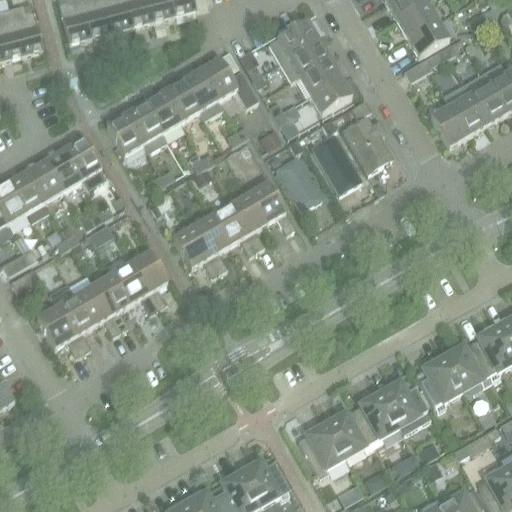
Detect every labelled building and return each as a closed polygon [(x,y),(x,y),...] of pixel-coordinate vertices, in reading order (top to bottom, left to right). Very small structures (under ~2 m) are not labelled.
[(69,51),(92,45),(80,0),(75,0),(57,5),(69,51)] [(80,0),(92,45),(113,40),(103,0),(80,0)] [(103,0),(113,40),(134,34),(125,0),(103,0)] [(146,0),(125,0),(129,10),(134,34),(154,29),(147,5),(146,0)] [(146,0),(147,5),(154,29),(175,24),(169,0),(146,0)] [(169,0),(175,24),(196,18),(191,0),(169,0)] [(380,0),(386,9),(400,0),(380,0)] [(400,0),(386,9),(397,28),(399,26),(427,10),(438,3),(435,0),(400,0)] [(480,16),(489,11),(484,2),(475,7),(480,16)] [(397,28),(408,46),(438,28),(427,10),(399,26),(397,28)] [(10,17),(24,63),(43,58),(31,12),(10,17)] [(0,19),(0,63),(2,69),(24,63),(10,17),(0,19)] [(483,19),(468,27),(472,36),(488,27),(483,19)] [(408,46),(419,66),(450,48),(438,28),(408,46)] [(268,52),(279,72),(319,48),(307,29),(268,52)] [(479,35),(485,44),(493,39),(488,30),(479,35)] [(475,50),(485,44),(479,35),(469,41),(475,50)] [(319,48),(279,72),(290,90),(299,85),(330,67),(319,48)] [(450,51),(442,56),(442,57),(447,64),(455,59),(450,52),(450,51)] [(442,56),(425,66),(426,67),(430,74),(447,64),(442,57),(442,56)] [(425,66),(404,79),(411,90),(432,77),(431,75),(430,74),(426,67),(425,66)] [(299,85),(310,104),(340,86),(330,67),(299,85)] [(201,79),(218,109),(237,98),(219,68),(201,79)] [(501,71),(482,81),(488,92),(506,123),(511,118),(511,90),(507,81),(501,71)] [(255,73),(246,78),(247,79),(252,87),(260,82),(256,73),(255,73)] [(182,89),(200,120),(205,129),(223,118),(218,109),(201,79),(182,89)] [(482,81),(463,92),(469,103),(473,109),(487,134),(506,123),(488,92),(482,81)] [(260,82),(252,87),(252,88),(257,96),(266,91),(261,82),(260,82)] [(352,106),(340,86),(310,104),(321,124),(352,106)] [(163,100),(181,131),(200,120),(182,89),(163,100)] [(463,92),(444,103),(450,114),(464,137),(468,144),(487,134),(473,109),(469,103),(463,92)] [(145,111),(162,142),(181,131),(163,100),(145,111)] [(365,108),(351,116),(358,127),(372,119),(365,108)] [(126,122),(144,153),(150,161),(168,150),(162,142),(145,111),(126,122)] [(269,116),(274,125),(283,120),(277,111),(269,116)] [(449,156),(468,144),(450,114),(431,126),(449,156)] [(350,116),(343,120),(347,125),(354,121),(350,116)] [(274,125),(279,134),(288,129),(283,120),(274,125)] [(124,164),(144,153),(126,122),(106,134),(124,164)] [(368,124),(343,138),(369,182),(393,167),(368,124)] [(236,139),(241,148),(250,143),(244,134),(236,139)] [(275,136),(260,144),(267,156),(282,148),(275,136)] [(226,145),(231,154),(241,148),(236,139),(226,145)] [(335,142),(311,156),(339,203),(363,190),(335,142)] [(64,158),(82,189),(101,178),(83,147),(64,158)] [(46,169),(64,200),(82,189),(64,158),(46,169)] [(197,160),(189,164),(193,171),(196,169),(201,166),(197,160)] [(211,160),(202,165),(203,166),(207,173),(216,168),(211,160)] [(298,164),(276,177),(276,178),(301,220),(323,207),(298,164)] [(197,181),(208,175),(207,175),(202,166),(201,166),(196,169),(192,172),(197,181)] [(27,180),(45,211),(64,200),(46,169),(27,180)] [(206,176),(195,183),(199,191),(211,184),(206,176)] [(161,183),(166,191),(175,186),(170,178),(161,183)] [(8,191),(26,222),(45,211),(27,180),(8,191)] [(152,189),(157,197),(166,191),(161,183),(152,189)] [(0,196),(0,220),(7,233),(26,222),(8,191),(0,196)] [(248,202),(267,233),(277,227),(286,242),(295,237),(286,222),(268,191),(248,202)] [(230,213),(257,259),(265,254),(256,239),(267,233),(248,202),(230,213)] [(121,203),(112,208),(117,216),(126,211),(121,203)] [(158,212),(151,216),(156,224),(163,221),(158,212)] [(211,224),(229,255),(239,249),(248,264),(257,259),(230,213),(211,224)] [(100,219),(105,228),(114,223),(108,214),(100,219)] [(90,225),(95,233),(105,228),(100,219),(90,225)] [(193,235),(220,281),(227,277),(218,261),(229,255),(211,224),(193,235)] [(211,286),(220,281),(193,235),(173,247),(191,277),(202,271),(211,286)] [(96,239),(89,243),(95,253),(102,249),(96,239)] [(65,246),(70,255),(79,250),(79,249),(74,241),(65,246)] [(61,261),(70,255),(65,246),(56,252),(61,261)] [(76,252),(72,255),(78,266),(86,261),(80,251),(80,250),(76,252)] [(23,261),(30,272),(37,267),(30,256),(23,261)] [(131,271),(158,317),(166,313),(156,297),(168,291),(150,260),(131,271)] [(2,274),(8,285),(30,272),(23,261),(2,274)] [(112,283),(130,313),(140,307),(149,322),(158,317),(131,271),(112,283)] [(33,277),(11,290),(18,301),(39,288),(33,277)] [(94,293),(121,339),(128,335),(119,319),(130,313),(112,283),(94,293)] [(75,304),(93,335),(103,329),(112,344),(121,339),(94,293),(75,304)] [(56,316),(83,361),(91,357),(82,341),(93,335),(75,304),(56,316)] [(74,366),(83,361),(56,316),(36,327),(54,358),(65,351),(74,366)] [(503,345),(511,360),(511,327),(511,328),(508,323),(495,330),(503,345)] [(471,351),(492,388),(500,383),(500,382),(511,374),(511,360),(503,345),(495,330),(481,338),(484,343),(471,351)] [(440,361),(464,402),(482,392),(483,393),(492,388),(471,351),(456,359),(453,353),(440,361)] [(445,413),(464,402),(440,361),(427,369),(430,374),(415,383),(434,416),(435,415),(437,420),(446,415),(445,413)] [(0,418),(14,410),(0,386),(0,418)] [(377,397),(401,438),(403,442),(431,426),(408,386),(393,395),(390,389),(377,397)] [(353,417),(374,455),(383,450),(382,449),(401,438),(377,397),(364,405),(367,410),(353,417)] [(323,427),(347,469),(364,458),(365,460),(374,455),(353,417),(339,426),(336,420),(323,427)] [(489,418),(477,424),(484,436),(492,431),(496,429),(489,418)] [(511,425),(500,432),(510,449),(511,448),(511,425)] [(327,480),(347,469),(323,427),(309,435),(312,441),(297,450),(316,483),(317,482),(320,486),(328,481),(327,480)] [(496,435),(486,440),(490,448),(500,443),(496,435)] [(434,449),(417,459),(423,470),(440,461),(440,460),(434,449)] [(471,461),(465,452),(453,458),(459,468),(471,461)] [(412,462),(395,472),(401,483),(417,474),(418,473),(412,462)] [(238,476),(258,511),(270,511),(281,506),(282,508),(289,504),(287,499),(288,499),(269,465),(263,469),(261,466),(253,471),(251,468),(238,476)] [(436,469),(423,476),(431,489),(443,482),(436,469)] [(511,511),(511,486),(505,474),(482,487),(484,490),(478,493),(488,511),(511,511)] [(214,496),(222,511),(258,511),(238,476),(225,483),(228,489),(214,496)] [(383,476),(373,482),(381,494),(385,492),(390,489),(383,476)] [(406,487),(395,493),(400,501),(410,495),(406,487)] [(395,492),(383,499),(389,509),(401,502),(400,501),(395,493),(395,492)] [(357,493),(340,503),(345,511),(349,511),(363,505),(363,504),(357,493)] [(184,506),(187,511),(222,511),(214,496),(200,504),(197,499),(184,506)] [(442,510),(442,511),(479,511),(471,497),(465,500),(464,498),(442,510)]
